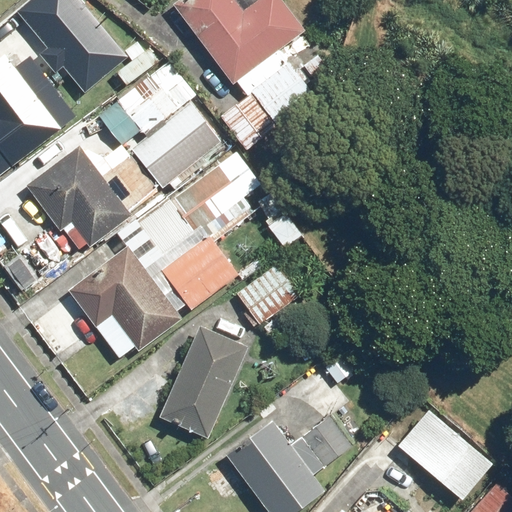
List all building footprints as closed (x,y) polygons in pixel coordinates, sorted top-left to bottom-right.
[(132,55),(83,0),(34,0),(16,16),(86,95),(132,55)] [(231,82),(303,30),(280,0),(256,0),(247,7),(242,0),(174,0),(172,2),(231,82)] [(124,86),(159,56),(149,44),(114,73),(124,86)] [(0,176),(83,113),(35,52),(16,66),(7,55),(0,60),(0,176)] [(225,115),(250,145),(311,95),(286,65),(225,115)] [(145,127),(117,95),(97,112),(124,145),(145,127)] [(134,143),(165,183),(220,141),(189,101),(134,143)] [(97,242),(132,214),(77,146),(28,185),(64,230),(78,218),(97,242)] [(219,165),(142,220),(168,257),(246,201),(219,165)] [(162,269),(193,306),(237,270),(206,233),(162,269)] [(143,347),(183,316),(127,245),(71,288),(100,325),(116,312),(143,347)] [(273,264),(241,291),(265,320),(297,294),(273,264)] [(204,324),(162,415),(207,436),(249,345),(204,324)] [(463,499),(495,463),(435,409),(403,446),(463,499)] [(281,418),(230,458),(272,511),(294,511),(325,488),(316,476),(357,443),(332,411),(297,438),(281,418)] [(511,511),(511,493),(501,485),(478,511),(511,511)]
